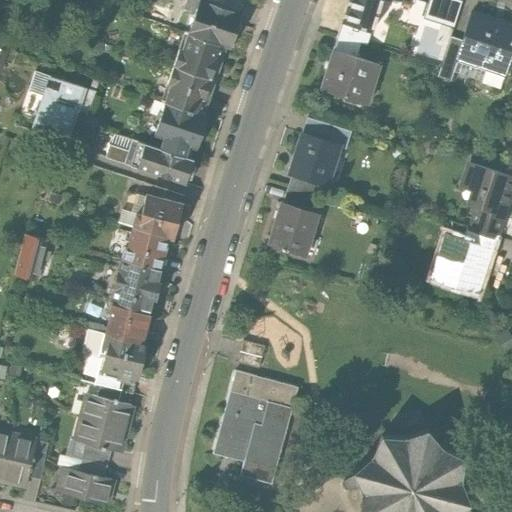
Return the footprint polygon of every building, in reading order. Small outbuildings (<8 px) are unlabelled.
[(203,0),(198,0),(187,35),(221,46),(222,42),(231,45),(242,12),(203,0)] [(411,0),(347,0),(337,36),(360,43),(366,45),(380,0),(397,0),(410,4),(411,0)] [(462,1),(457,0),(428,0),(422,18),(453,28),(462,1)] [(511,25),(473,13),(463,42),(457,59),(502,75),(511,46),(511,25)] [(210,79),(221,46),(187,35),(176,68),(210,79)] [(355,58),(360,43),(337,36),(332,50),(355,58)] [(450,82),(457,59),(463,42),(450,37),(436,78),(450,82)] [(378,65),(355,58),(332,50),(319,90),(366,105),(378,65)] [(198,114),(210,79),(176,68),(165,104),(198,114)] [(67,139),(76,111),(84,88),(34,71),(27,91),(43,96),(33,127),(67,139)] [(95,92),(84,88),(76,111),(88,114),(95,92)] [(207,117),(198,114),(165,104),(154,136),(163,139),(160,149),(185,157),(188,146),(196,149),(207,117)] [(306,119),(301,135),(337,146),(344,148),(349,132),(306,119)] [(301,135),(288,175),(291,176),(315,184),(324,187),(337,146),(301,135)] [(192,159),(185,157),(160,149),(131,140),(128,151),(109,144),(104,158),(184,184),(186,178),(190,180),(195,166),(190,165),(192,159)] [(473,207),(467,228),(497,238),(511,192),(511,178),(467,164),(459,188),(470,191),(466,204),(473,207)] [(306,212),(315,184),(291,176),(282,204),(306,212)] [(153,187),(150,197),(162,200),(164,190),(153,187)] [(60,196),(50,193),(48,202),(58,205),(60,196)] [(133,214),(130,228),(166,238),(171,239),(176,220),(180,205),(162,200),(150,197),(145,196),(140,215),(133,214)] [(280,204),(267,245),(303,257),(316,215),(306,212),(282,204),(280,204)] [(190,207),(180,205),(176,220),(186,223),(190,207)] [(157,271),(166,238),(130,228),(121,262),(157,271)] [(479,294),(497,238),(467,228),(463,240),(444,234),(430,278),(479,294)] [(46,242),(23,235),(12,276),(35,282),(46,242)] [(121,262),(109,306),(147,316),(151,300),(154,301),(158,285),(154,284),(157,271),(121,262)] [(139,345),(147,316),(109,306),(107,313),(110,314),(104,335),(139,345)] [(145,346),(139,345),(104,335),(100,350),(104,351),(99,373),(135,382),(145,346)] [(263,347),(242,342),(236,363),(257,369),(263,347)] [(234,371),(211,455),(243,464),(239,477),(270,486),(296,388),(234,371)] [(99,373),(92,397),(123,405),(126,394),(132,395),(135,382),(99,373)] [(86,395),(80,418),(128,431),(134,408),(123,405),(92,397),(86,395)] [(122,453),(128,431),(80,418),(74,440),(87,444),(111,450),(122,453)] [(0,481),(2,482),(13,436),(0,433),(0,481)] [(458,485),(462,463),(440,453),(424,435),(403,442),(378,440),(370,461),(351,477),(361,497),(358,511),(462,511),(466,509),(458,485)] [(35,441),(13,436),(2,482),(25,487),(27,479),(33,454),(35,441)] [(103,480),(111,450),(87,444),(82,462),(61,456),(58,467),(62,469),(103,480)] [(44,456),(33,454),(27,479),(38,482),(44,456)] [(62,469),(56,492),(108,506),(114,482),(103,480),(62,469)]
